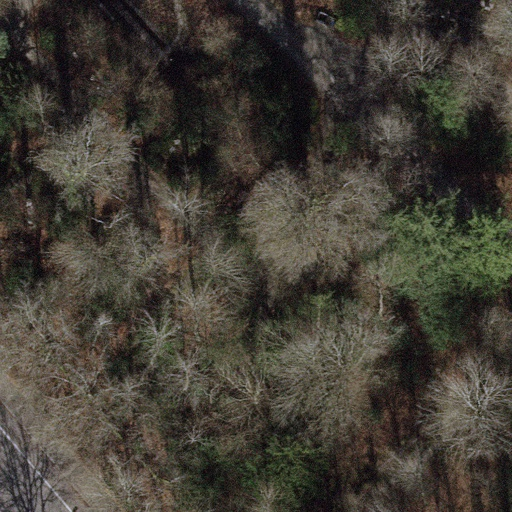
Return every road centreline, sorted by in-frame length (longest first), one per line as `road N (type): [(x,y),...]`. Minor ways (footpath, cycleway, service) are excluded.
road 1 (track): [(265,0),(511,235)]
road 2 (track): [(322,511),(511,356)]
